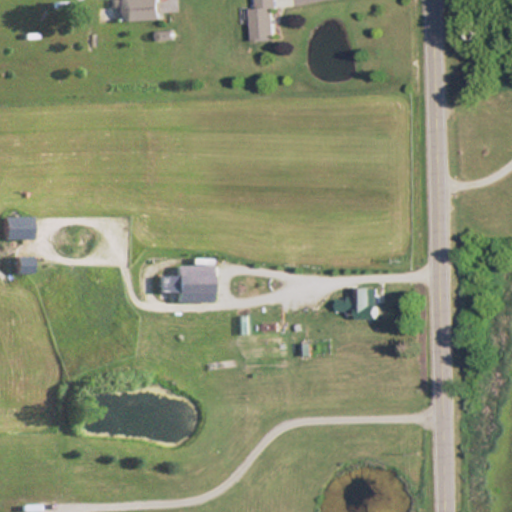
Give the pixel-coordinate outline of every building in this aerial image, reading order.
[(160,20),(160,0),(123,0),(124,20),(160,20)] [(276,0),(257,0),(257,9),(251,9),(252,41),(277,40),(276,0)] [(31,218),(1,218),(1,240),(31,240),(31,218)] [(30,258),(14,258),(14,275),(30,275),(30,258)] [(158,276),(158,294),(212,294),(212,276),(158,276)] [(364,319),(381,319),(381,290),(360,290),(360,299),(339,299),(339,312),(364,313),(364,319)]
